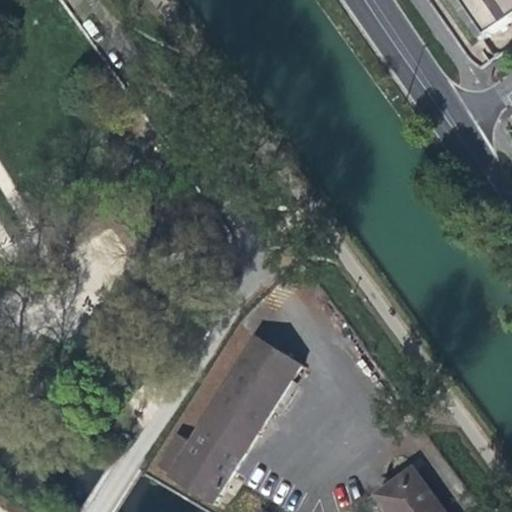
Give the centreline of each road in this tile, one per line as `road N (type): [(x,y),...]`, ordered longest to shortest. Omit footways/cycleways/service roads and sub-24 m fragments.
road 1 (residential): [(77,0),(265,259)]
road 2 (unclassified): [(265,259),(98,511)]
road 3 (tertiary): [(393,0),(474,112)]
